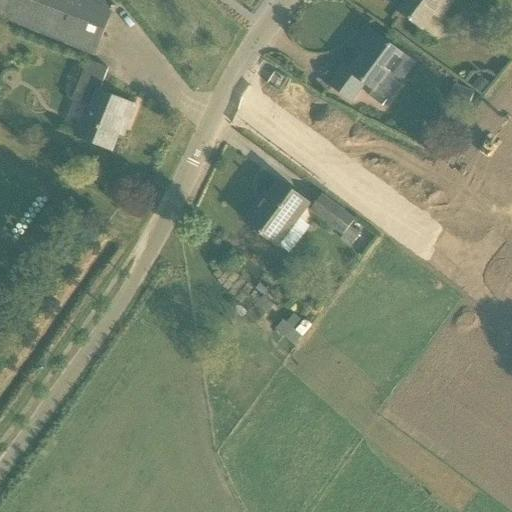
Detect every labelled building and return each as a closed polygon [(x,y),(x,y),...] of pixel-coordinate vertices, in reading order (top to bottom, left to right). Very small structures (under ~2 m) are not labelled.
[(99,0),(0,0),(0,15),(96,54),(115,6),(99,0)] [(422,29),(443,0),(406,0),(398,11),(422,29)] [(375,91),(403,54),(371,31),(360,45),(368,51),(352,72),(345,67),(331,85),(351,100),(364,82),(375,91)] [(121,119),(128,122),(135,105),(100,91),(109,68),(88,60),(73,99),(92,107),(80,137),(112,150),(118,133),(116,132),(121,119)] [(455,86),(450,102),(471,109),(476,93),(455,86)] [(511,121),(497,140),(511,152),(511,121)] [(293,215),(298,219),(309,204),(279,181),(260,207),(257,205),(245,221),(273,242),(293,215)] [(312,210),(344,234),(355,220),(323,196),(312,210)]
